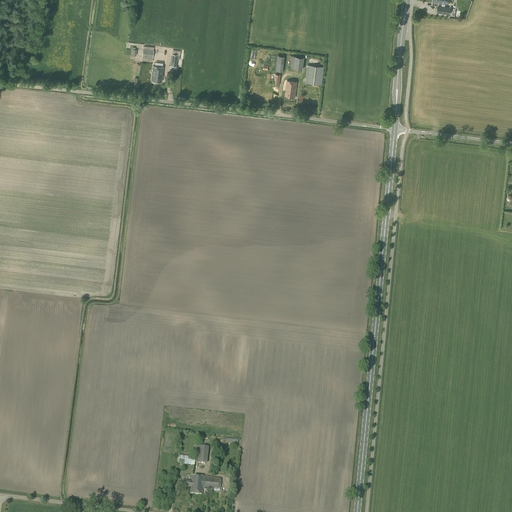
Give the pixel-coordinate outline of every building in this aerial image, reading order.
[(450,15),(451,7),(438,6),(437,13),(450,15)] [(153,58),(154,51),(143,49),(142,57),(153,58)] [(176,67),(178,51),(172,50),(170,66),(176,67)] [(322,85),(324,67),(308,65),(305,83),(322,85)] [(161,82),(163,67),(153,66),(151,81),(161,82)] [(295,98),(296,82),(287,81),(285,97),(295,98)] [(207,464),(208,448),(197,447),(195,463),(207,464)] [(194,466),(195,457),(178,456),(177,464),(194,466)] [(220,491),(221,479),(192,476),(191,482),(181,481),(181,486),(191,487),(190,494),(202,495),(203,489),(220,491)]
